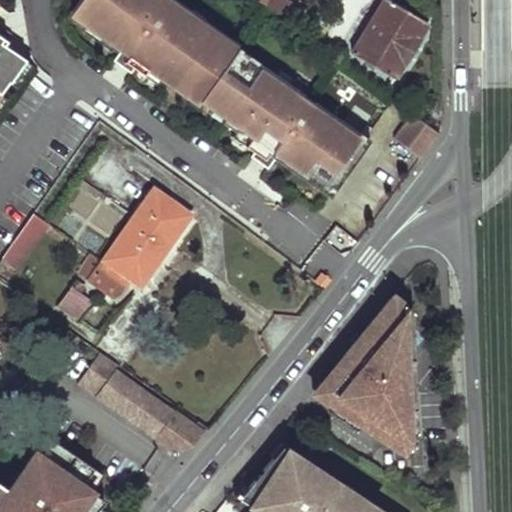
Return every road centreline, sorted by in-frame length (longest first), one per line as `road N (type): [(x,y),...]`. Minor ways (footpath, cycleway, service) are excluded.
road 1 (tertiary): [(373,260),(168,511)]
road 2 (secondary): [(465,203),(477,511)]
road 3 (secondary): [(460,0),(460,147)]
road 4 (tertiary): [(460,147),(373,260)]
